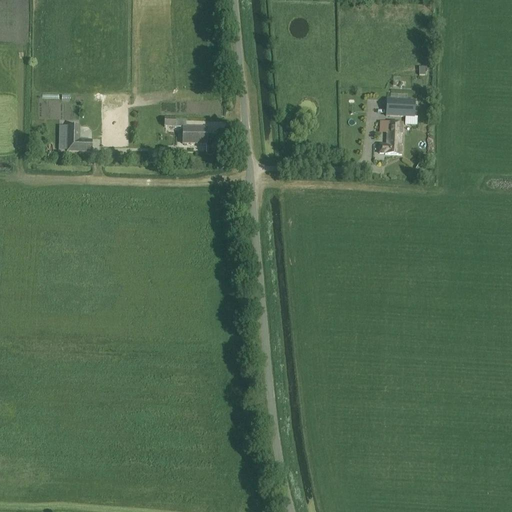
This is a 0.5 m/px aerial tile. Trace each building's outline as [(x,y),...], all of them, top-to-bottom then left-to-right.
[(407,96),(397,96),(397,101),(387,100),(386,117),(414,119),(415,102),(407,101),(407,96)] [(175,120),(164,120),(164,128),(175,128),(175,120)] [(402,123),(387,123),(386,146),(379,145),(379,154),(385,154),(385,155),(402,156),(402,147),(400,147),(401,135),(402,135),(402,123)] [(77,143),(77,127),(67,127),(67,152),(91,153),(92,143),(77,143)] [(182,128),(182,144),(206,145),(207,129),(182,128)] [(148,164),(177,165),(177,160),(158,160),(158,152),(148,152),(148,164)]
